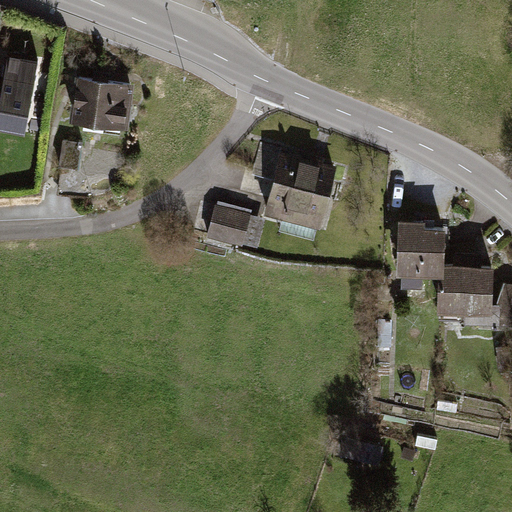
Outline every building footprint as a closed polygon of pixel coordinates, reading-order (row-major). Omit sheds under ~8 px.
[(9,50),(0,102),(0,118),(30,123),(41,55),(9,50)] [(77,74),(72,116),(126,125),(133,82),(77,74)] [(64,165),(80,165),(81,141),(65,141),(64,165)] [(277,155),(267,204),(321,215),(331,166),(277,155)] [(219,204),(211,236),(254,247),(262,215),(219,204)] [(443,219),(395,220),(395,270),(443,270),(443,219)] [(491,263),(443,264),(444,314),(491,314),(491,263)] [(380,465),(385,444),(349,437),(345,457),(380,465)]
